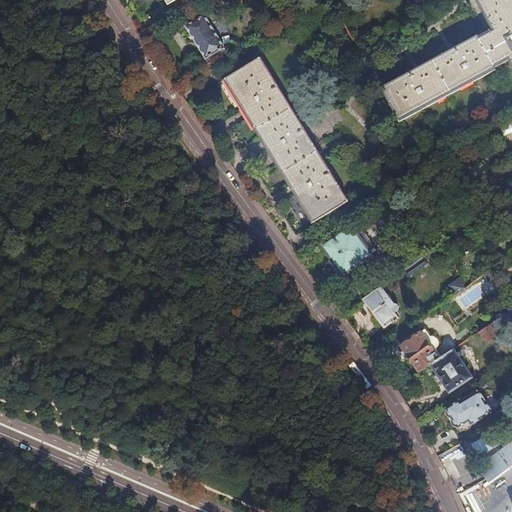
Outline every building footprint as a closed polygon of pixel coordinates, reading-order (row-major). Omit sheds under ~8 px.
[(511,65),(511,0),(476,0),(493,31),(485,35),(487,38),(480,41),(477,35),(470,39),(420,66),(380,88),(396,119),(403,115),(405,118),(450,93),(488,73),(486,70),(493,65),(492,64),(499,60),(500,63),(508,59),(511,65)] [(209,64),(228,53),(205,15),(186,26),(191,35),(188,37),(198,52),(201,50),(209,64)] [(244,41),(239,44),(243,51),(248,48),(244,41)] [(259,136),(285,178),(312,223),(311,224),(311,225),(348,203),(323,162),(280,90),(260,58),(224,80),(224,81),(226,80),(259,136)] [(256,134),(283,178),(311,224),(312,223),(285,178),(259,136),(226,80),(224,81),(231,91),(256,134)] [(420,158),(406,166),(412,176),(417,185),(430,178),(420,158)] [(358,224),(351,228),(325,247),(343,275),(371,256),(377,251),(358,224)] [(445,242),(434,250),(405,271),(410,278),(427,265),(427,264),(431,261),(430,259),(447,247),(445,242)] [(494,276),(492,270),(486,275),(488,277),(489,279),(494,276)] [(356,291),(363,301),(389,282),(382,273),(356,291)] [(461,279),(450,286),(456,296),(465,289),(461,279)] [(394,304),(391,307),(378,290),(364,300),(373,312),(372,312),(384,328),(399,318),(396,313),(399,311),(400,307),(398,304),(394,304)] [(511,327),(504,317),(481,332),(488,343),(511,327)] [(414,365),(414,364),(420,372),(432,365),(442,358),(436,349),(437,347),(438,345),(438,344),(438,341),(437,339),(435,338),(433,337),(431,337),(426,329),(421,333),(402,346),(407,354),(414,365)] [(450,392),(471,378),(453,351),(442,358),(432,365),(450,392)] [(458,427),(458,428),(460,427),(469,422),(471,425),(492,412),(479,392),(475,394),(471,397),(469,395),(465,397),(466,398),(460,402),(460,401),(446,409),(447,410),(446,413),(449,417),(452,418),(453,419),(452,422),(455,426),(458,427)] [(511,415),(502,421),(507,430),(511,427),(511,415)] [(460,427),(463,431),(464,431),(466,431),(470,429),(471,427),(471,425),(469,422),(460,427)] [(486,433),(477,435),(480,446),(489,444),(486,433)] [(511,442),(478,468),(488,482),(511,463),(511,442)] [(463,444),(439,456),(461,501),(468,497),(474,509),(491,501),(463,444)]
